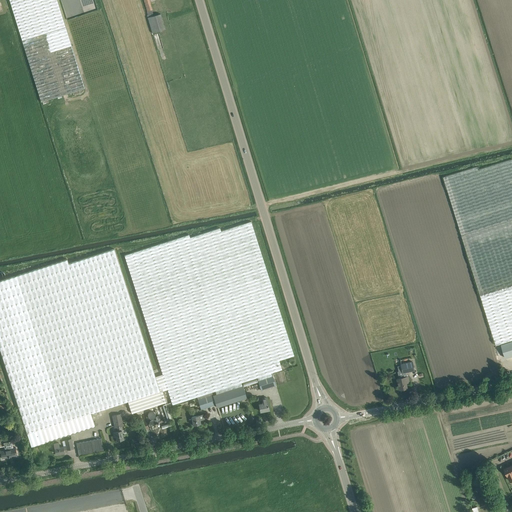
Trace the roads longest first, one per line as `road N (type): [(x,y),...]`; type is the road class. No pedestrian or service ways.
road 1 (secondary): [(318,391),(200,0)]
road 2 (tertiary): [(0,481),(305,421)]
road 3 (tertiary): [(346,416),(511,383)]
